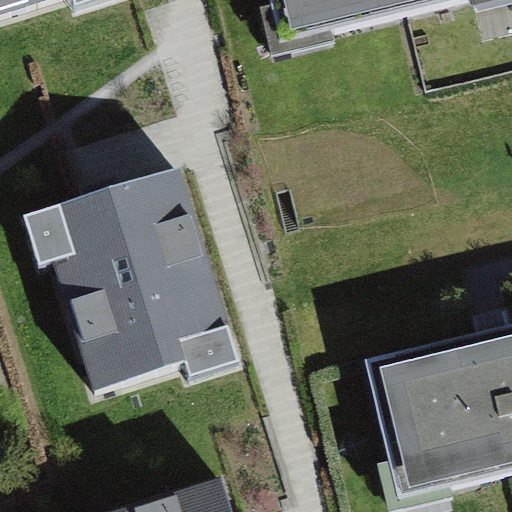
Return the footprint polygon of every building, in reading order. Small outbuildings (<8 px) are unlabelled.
[(0,0),(0,19),(63,0),(0,0)] [(269,0),(276,27),(326,15),(331,35),(473,1),(472,0),(269,0)] [(227,331),(178,174),(60,211),(75,261),(54,267),(94,396),(184,368),(178,347),(227,331)] [(511,328),(365,364),(394,483),(443,471),(448,491),(511,475),(511,328)] [(229,511),(221,482),(126,511),(229,511)]
